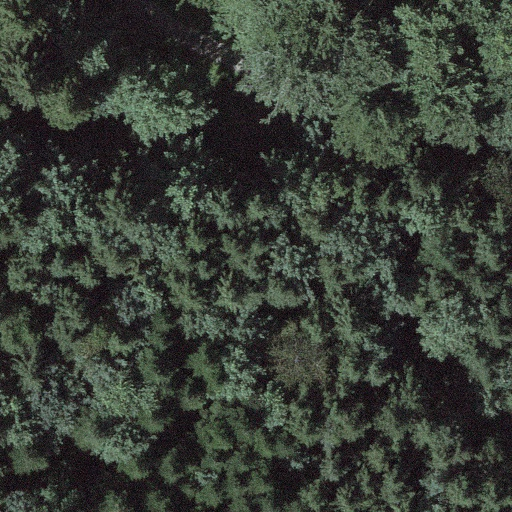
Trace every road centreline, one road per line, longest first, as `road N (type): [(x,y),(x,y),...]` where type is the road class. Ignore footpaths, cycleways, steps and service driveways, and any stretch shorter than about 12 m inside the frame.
road 1 (track): [(142,0),(336,98),(511,111)]
road 2 (track): [(336,98),(110,121),(0,96)]
